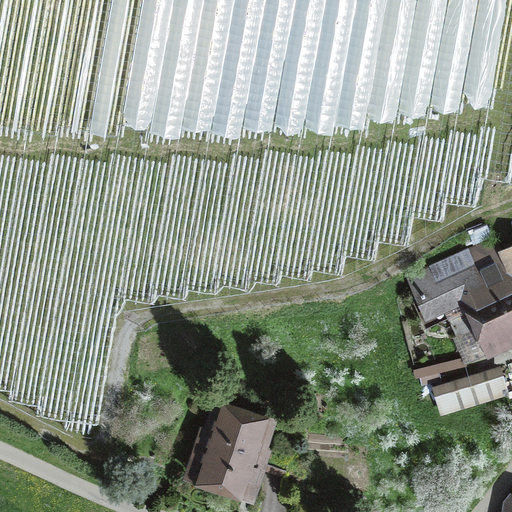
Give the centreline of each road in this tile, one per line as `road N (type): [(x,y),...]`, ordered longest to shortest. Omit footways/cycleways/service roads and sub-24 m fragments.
road 1 (track): [(511,211),(463,228),(357,288),(136,325),(126,335),(102,440),(94,445),(0,406)]
road 2 (unclassified): [(0,450),(143,511)]
